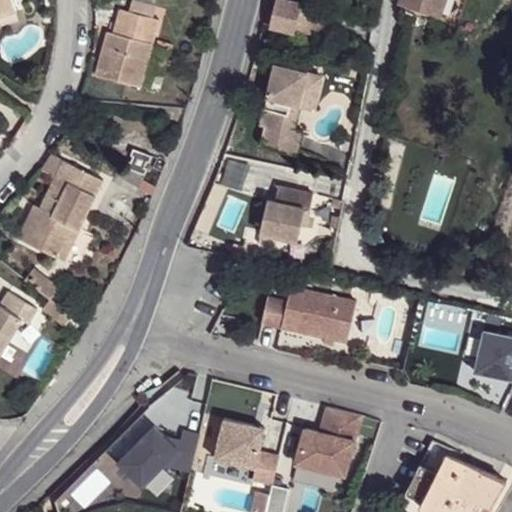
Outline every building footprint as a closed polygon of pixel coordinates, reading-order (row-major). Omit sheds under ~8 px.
[(0,0),(0,14),(13,10),(10,0),(0,0)] [(127,0),(125,11),(154,18),(158,0),(127,0)] [(294,0),(276,0),(271,25),(295,31),(302,2),(294,0)] [(405,0),(420,6),(419,10),(427,12),(429,8),(441,12),(442,10),(453,13),(457,0),(405,0)] [(103,32),(91,73),(136,85),(154,18),(125,11),(114,8),(108,31),(103,32)] [(305,72),(277,66),(263,126),(269,128),(265,147),(299,154),(305,130),(293,127),(298,104),(305,72)] [(305,72),(298,104),(318,108),(325,76),(305,72)] [(125,159),(123,165),(140,171),(144,165),(141,164),(143,158),(145,159),(147,153),(130,146),(126,152),(129,154),(128,159),(125,159)] [(39,169),(51,176),(60,159),(50,153),(39,169)] [(51,176),(50,178),(58,182),(44,209),(36,205),(20,238),(53,254),(70,219),(79,224),(101,178),(60,159),(51,176)] [(58,182),(50,178),(36,205),(44,209),(58,182)] [(279,197),(272,195),(263,231),(300,240),(304,224),(308,225),(317,194),(282,186),(279,197)] [(29,202),(14,234),(20,238),(36,205),(29,202)] [(53,254),(63,258),(79,224),(70,219),(53,254)] [(234,257),(220,254),(218,264),(232,267),(234,257)] [(35,264),(26,275),(50,296),(59,285),(35,264)] [(286,298),(267,294),(261,320),(345,339),(355,298),(289,282),(286,298)] [(0,348),(31,299),(11,285),(0,303),(0,348)] [(72,315),(50,296),(43,305),(65,324),(72,315)] [(511,335),(494,331),(484,372),(511,379),(511,335)] [(364,412),(323,402),(317,426),(303,422),(294,459),(349,472),(364,412)] [(262,441),(267,418),(226,408),(217,447),(258,457),(255,469),(274,474),(281,446),(262,441)] [(191,463),(200,426),(185,422),(182,432),(167,429),(155,417),(120,454),(145,478),(165,456),(191,463)] [(402,495),(420,503),(447,452),(450,446),(433,437),(402,495)] [(441,511),(485,511),(505,480),(447,452),(420,503),(441,511)] [(290,478),(274,474),(270,493),(278,495),(286,497),(290,478)] [(316,511),(321,494),(301,489),(295,511),(316,511)] [(278,495),(270,493),(268,501),(276,503),(278,495)] [(441,511),(420,503),(402,495),(394,511),(395,511),(441,511)]
